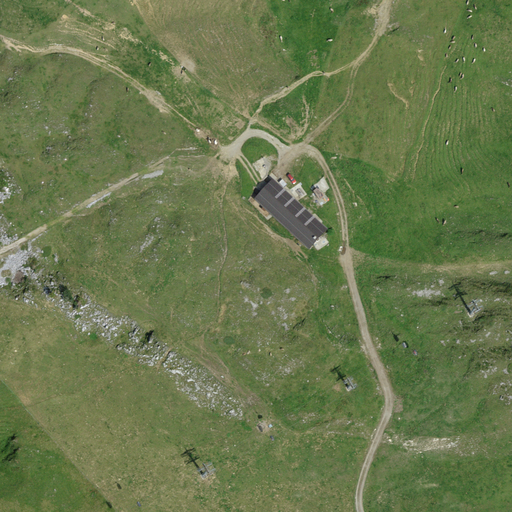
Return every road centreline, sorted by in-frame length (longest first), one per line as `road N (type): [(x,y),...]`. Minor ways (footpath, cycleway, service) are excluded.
road 1 (track): [(361,511),(389,409),(386,386),(352,288),(346,215),(333,181),(308,152)]
road 2 (track): [(308,152),(350,103),(353,67),(378,33),(387,0)]
